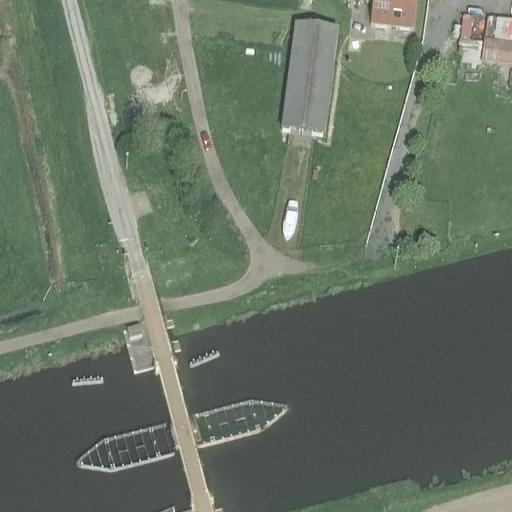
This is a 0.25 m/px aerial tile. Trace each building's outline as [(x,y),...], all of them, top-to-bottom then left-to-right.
[(343,0),(344,2),(372,5),(370,28),(412,31),(412,32),(413,32),(415,0),(343,0)] [(464,34),(488,34),(487,41),(511,42),(511,20),(464,19),(464,34)] [(292,53),(281,133),(314,138),(322,139),(332,59),(336,33),(295,28),(292,53)] [(511,46),(483,43),(481,66),(511,69),(511,46)] [(141,339),(138,328),(126,332),(128,342),(141,339)]
